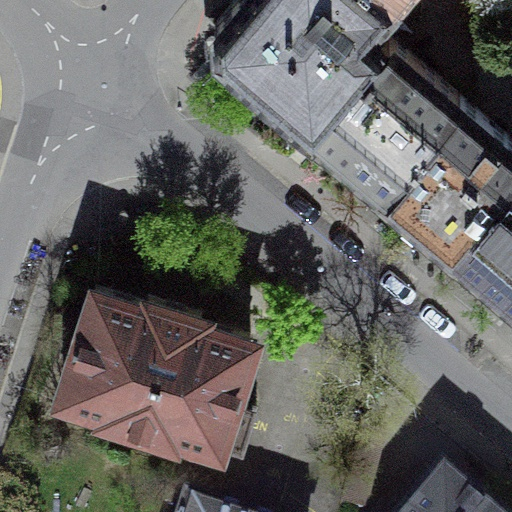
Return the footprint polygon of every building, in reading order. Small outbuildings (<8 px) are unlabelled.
[(394,0),(233,0),(214,24),(215,38),(216,48),(312,130),(392,36),(390,34),(386,39),(372,27),(394,0)] [(392,36),(312,130),(315,132),(316,131),(348,158),(380,185),(379,185),(382,187),(461,94),(392,36)] [(511,137),(461,94),(382,187),(416,217),(450,246),(511,172),(511,137)] [(511,172),(450,246),(453,248),(454,247),(505,290),(511,296),(511,172)] [(146,300),(96,284),(63,388),(106,402),(105,407),(173,428),(175,423),(218,437),(251,333),(201,317),(202,311),(175,302),(148,294),(146,300)] [(478,511),(444,483),(419,511),(418,511),(407,502),(395,492),(378,511),(478,511)]
